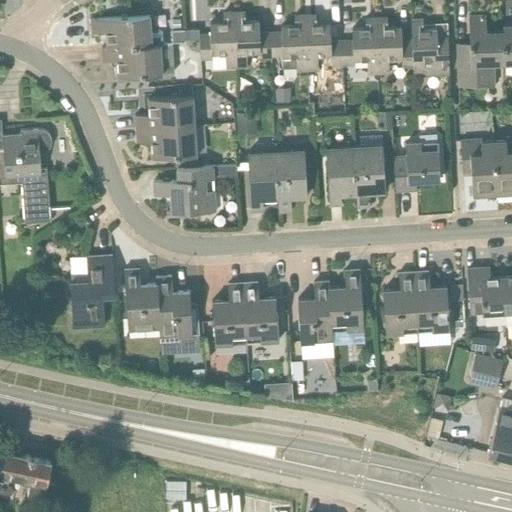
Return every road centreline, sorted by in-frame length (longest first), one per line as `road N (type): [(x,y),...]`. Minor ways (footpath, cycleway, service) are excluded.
road 1 (residential): [(511,231),(184,251),(150,238),(107,180),(79,100),(19,38)]
road 2 (primary): [(453,477),(256,438),(142,420),(120,424)]
road 3 (primary): [(120,424),(139,436),(430,500)]
road 4 (primary): [(120,424),(0,396)]
